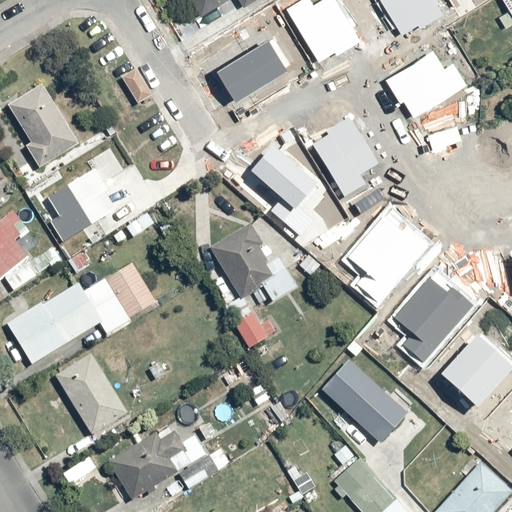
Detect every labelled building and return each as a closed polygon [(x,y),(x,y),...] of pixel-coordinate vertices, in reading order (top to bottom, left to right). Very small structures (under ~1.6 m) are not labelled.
[(190,0),(202,17),(228,0),(238,0),(245,9),(258,0),(190,0)] [(310,0),(302,0),(286,10),(318,62),(358,38),(335,0),(322,0),(314,5),(310,0)] [(379,0),(400,35),(418,25),(420,29),(443,16),(433,0),(379,0)] [(511,0),(499,0),(511,21),(511,0)] [(269,41),(217,73),(236,103),(287,71),(269,41)] [(445,70),(433,51),(385,80),(400,105),(404,102),(414,118),(467,85),(454,64),(445,70)] [(136,71),(121,80),(135,103),(149,95),(136,71)] [(80,144),(42,84),(9,105),(31,142),(26,146),(41,168),(80,144)] [(377,163),(348,117),(326,130),(328,134),(312,144),(345,197),(365,185),(359,175),(377,163)] [(317,182),(273,144),(251,171),(294,208),(317,182)] [(94,169),(44,200),(56,218),(48,223),(61,243),(114,211),(103,192),(107,190),(94,169)] [(30,232),(13,211),(0,221),(0,279),(29,256),(17,242),(30,232)] [(402,231),(385,217),(349,258),(366,273),(357,284),(377,301),(427,242),(407,225),(402,231)] [(251,223),(209,247),(243,299),(274,277),(255,248),(263,244),(251,223)] [(447,294),(430,278),(395,317),(412,332),(401,345),(421,363),(474,306),(453,287),(447,294)] [(78,283),(6,323),(32,366),(102,321),(78,283)] [(511,368),(511,365),(478,334),(442,373),(478,406),(511,368)] [(94,353),(56,376),(91,433),(127,411),(94,353)] [(407,415),(348,362),(322,391),(381,444),(407,415)] [(156,433),(107,461),(133,500),(193,464),(173,434),(161,441),(156,433)] [(399,499),(401,497),(414,511),(419,511),(438,497),(422,479),(425,477),(402,450),(376,472),(399,499)] [(380,511),(393,500),(355,458),(329,482),(340,495),(343,492),(361,511),(380,511)] [(511,488),(479,462),(434,511),(435,511),(494,511),(511,493),(511,488)]
